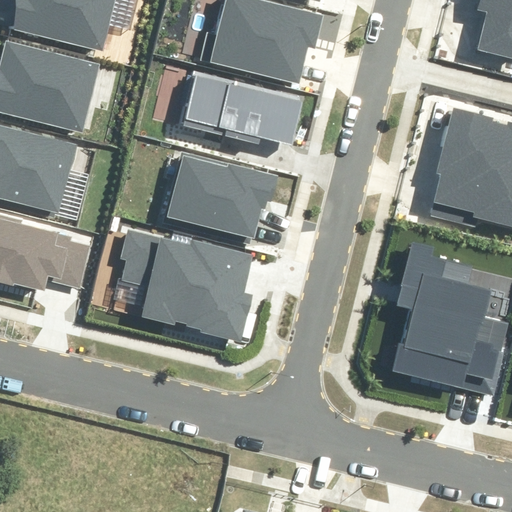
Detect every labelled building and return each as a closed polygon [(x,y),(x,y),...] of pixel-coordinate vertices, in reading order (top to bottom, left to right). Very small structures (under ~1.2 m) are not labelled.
[(12,0),(5,30),(103,53),(115,0),(12,0)] [(202,60),(300,82),(307,48),(316,50),(324,15),(258,0),(225,0),(217,36),(208,34),(202,60)] [(511,0),(480,0),(478,10),(488,13),(479,49),(511,57),(511,0)] [(0,66),(0,110),(83,133),(101,65),(8,40),(1,67),(0,66)] [(305,96),(193,72),(181,125),(261,143),(262,138),(294,145),(305,96)] [(511,122),(454,108),(437,175),(441,176),(432,215),(473,226),(476,216),(511,224),(511,122)] [(76,149),(0,127),(0,197),(58,214),(76,149)] [(279,175),(182,152),(166,216),(252,237),(259,208),(270,211),(279,175)] [(0,280),(44,292),(47,280),(78,288),(88,249),(67,244),(69,235),(0,217),(0,280)] [(187,245),(126,230),(119,258),(127,260),(122,282),(149,289),(142,318),(241,341),(252,295),(243,293),(252,254),(189,239),(187,245)] [(432,248),(412,243),(398,302),(411,305),(403,340),(395,338),(387,371),(495,397),(511,326),(511,325),(487,319),(493,292),(465,286),(469,269),(429,260),(432,248)]
